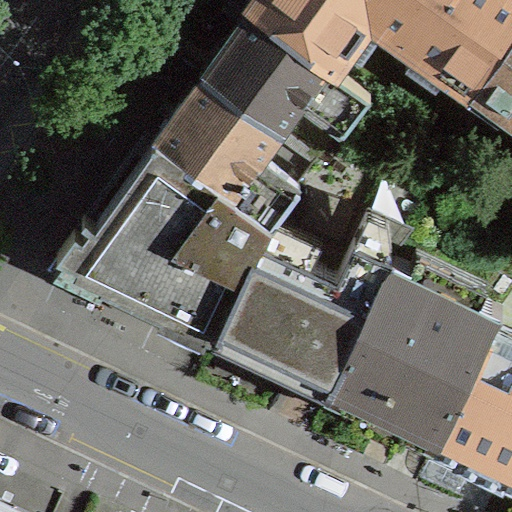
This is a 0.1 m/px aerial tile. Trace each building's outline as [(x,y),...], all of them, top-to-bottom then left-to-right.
[(334,63),(251,0),(250,0),(224,38),(203,68),(280,124),(302,94),(341,123),(367,89),(334,63)] [(511,0),(251,0),(334,63),(370,13),(472,86),(476,81),(511,29),(511,0)] [(511,29),(476,81),(511,106),(511,29)] [(260,153),(280,124),(203,68),(170,115),(155,135),(269,217),(297,180),(260,153)] [(196,324),(213,332),(260,233),(264,224),(269,217),(155,135),(154,135),(101,209),(63,261),(196,324)] [(327,386),(375,287),(260,233),(213,332),(327,386)] [(435,437),(488,330),(501,303),(393,250),(375,287),(327,386),(354,399),(352,411),(386,427),(399,433),(407,424),(435,437)] [(511,473),(511,341),(488,330),(435,437),(458,448),(457,451),(488,466),(501,472),(502,469),(511,473)] [(0,511),(33,511),(0,496),(0,511)]
